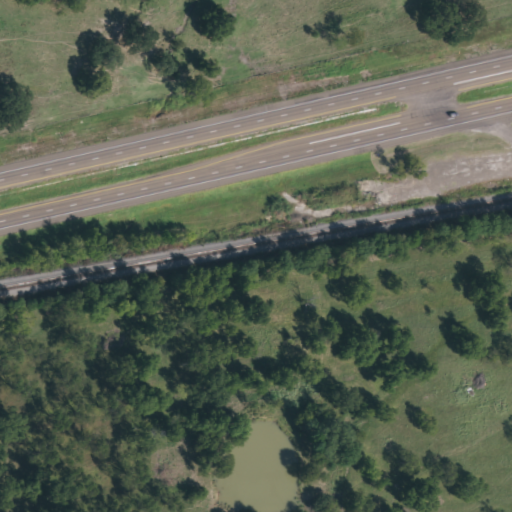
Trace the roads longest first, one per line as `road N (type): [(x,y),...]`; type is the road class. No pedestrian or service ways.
road 1 (trunk): [(0,222),(511,103)]
road 2 (trunk): [(511,63),(0,175)]
